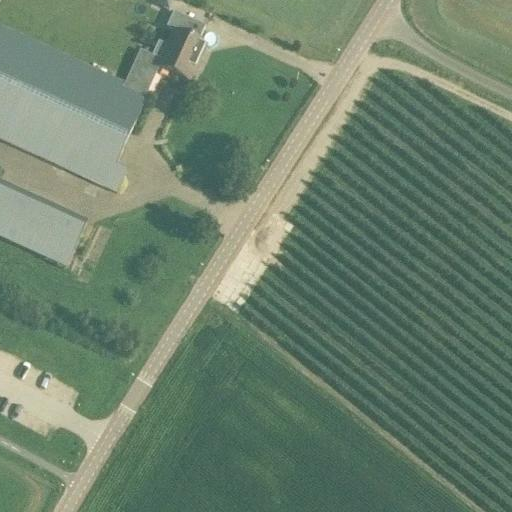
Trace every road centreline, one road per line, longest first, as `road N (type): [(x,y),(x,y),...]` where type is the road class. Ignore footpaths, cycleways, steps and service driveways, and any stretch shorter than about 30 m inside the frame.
road 1 (unclassified): [(65,511),(387,0)]
road 2 (unknown): [(77,426),(91,398),(80,361),(0,322)]
